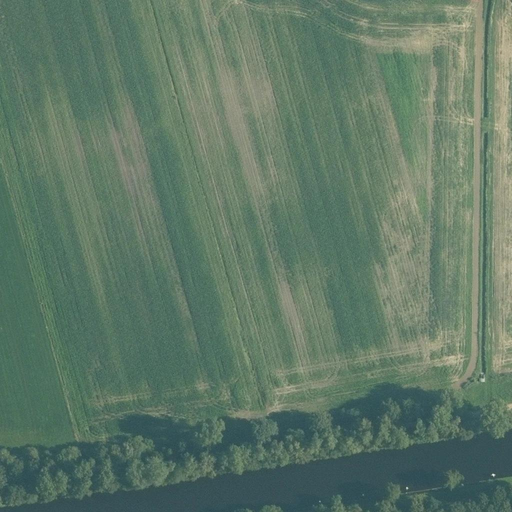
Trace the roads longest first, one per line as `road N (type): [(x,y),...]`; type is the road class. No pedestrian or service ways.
road 1 (unclassified): [(0,488),(511,405)]
road 2 (track): [(511,491),(386,511)]
